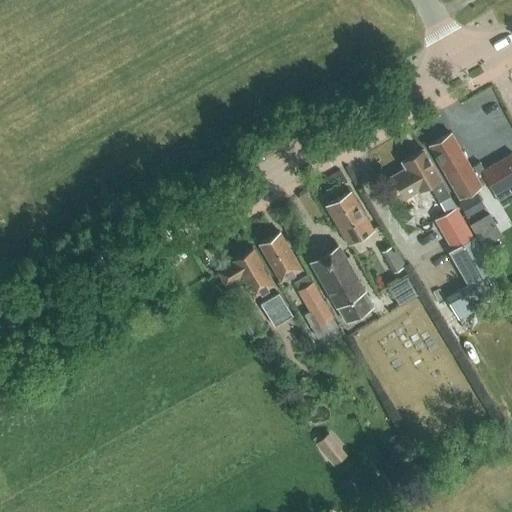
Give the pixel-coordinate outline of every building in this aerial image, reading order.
[(478,183),(488,177),(483,169),(479,162),(469,168),(465,161),(464,160),(465,157),(463,153),(460,152),(449,132),(430,143),(446,172),(456,190),(458,194),(478,183)] [(431,187),(440,204),(450,198),(449,195),(439,177),(422,149),(402,160),(405,166),(390,175),(404,198),(429,183),(431,186),(431,187)] [(496,191),(511,181),(511,152),(483,169),(488,177),(496,191)] [(349,241),(372,228),(349,190),(326,203),(349,241)] [(466,214),(483,204),(475,192),(459,201),(466,214)] [(450,198),(440,204),(445,211),(446,213),(456,207),(450,198)] [(446,213),(436,219),(453,248),(473,236),(464,221),(456,207),(446,213)] [(481,245),(501,234),(485,207),(465,218),(481,245)] [(280,280),(301,268),(280,231),(259,243),(280,280)] [(473,236),(453,248),(455,253),(454,254),(472,285),(494,273),(473,237),(473,236)] [(394,271),(404,265),(392,244),(382,250),(394,271)] [(346,321),(372,305),(338,245),(312,261),(346,321)] [(253,246),(232,258),(233,261),(217,270),(224,283),(241,273),(253,295),(259,292),(262,299),(260,300),(274,325),(275,325),(275,323),(290,314),(291,315),(292,315),(278,289),(278,290),(274,283),(253,246)] [(506,293),(494,273),(472,285),(448,299),(460,320),(506,293)] [(301,287),(311,281),(307,274),(294,282),(298,289),(301,287)] [(389,286),(400,304),(416,294),(406,276),(389,286)] [(323,298),(312,280),(311,281),(301,287),(311,305),(323,298)] [(250,334),(266,326),(254,305),(238,314),(250,334)] [(332,463),(345,452),(328,431),(315,442),(332,463)] [(409,443),(407,444),(404,439),(389,450),(388,450),(398,467),(403,464),(402,462),(416,453),(409,443)] [(382,481),(387,473),(380,468),(375,476),(382,481)]
